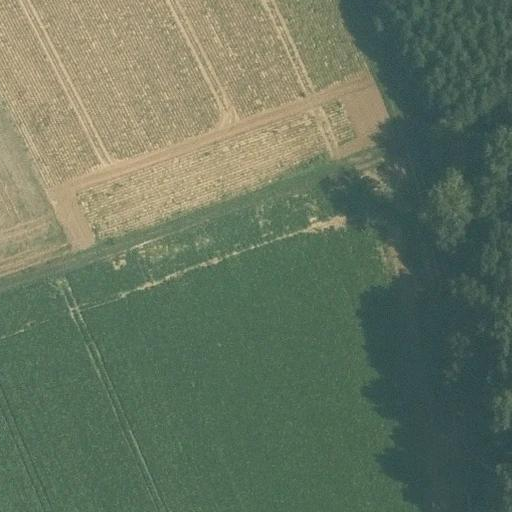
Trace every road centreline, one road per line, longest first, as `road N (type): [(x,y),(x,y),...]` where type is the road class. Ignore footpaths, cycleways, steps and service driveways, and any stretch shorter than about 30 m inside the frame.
road 1 (track): [(352,0),(410,150),(438,270),(464,390),(468,511)]
road 2 (track): [(410,150),(0,288)]
